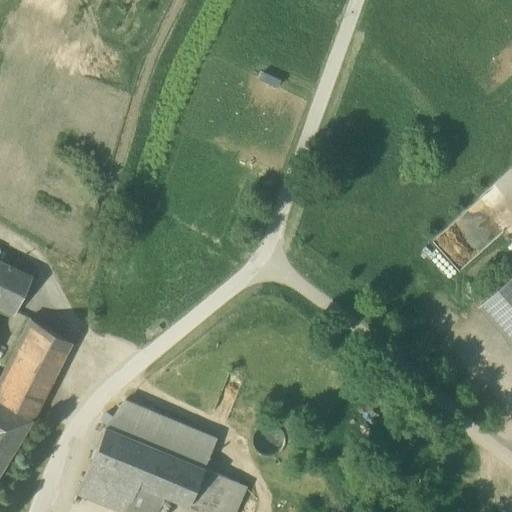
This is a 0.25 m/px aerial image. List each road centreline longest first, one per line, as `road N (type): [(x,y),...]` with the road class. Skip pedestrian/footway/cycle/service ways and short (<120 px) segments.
road 1 (residential): [(356,0),(266,261),(125,369),(74,425),(36,511)]
road 2 (track): [(266,261),(442,412),(511,460)]
